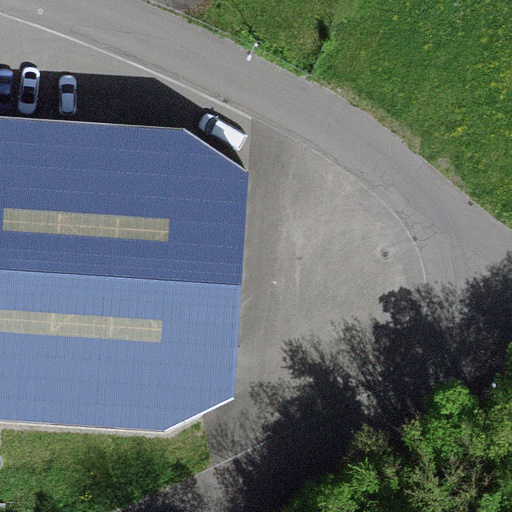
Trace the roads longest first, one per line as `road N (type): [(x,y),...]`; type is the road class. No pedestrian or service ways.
road 1 (residential): [(37,0),(272,99),(511,281)]
road 2 (residential): [(242,511),(440,404),(511,325)]
